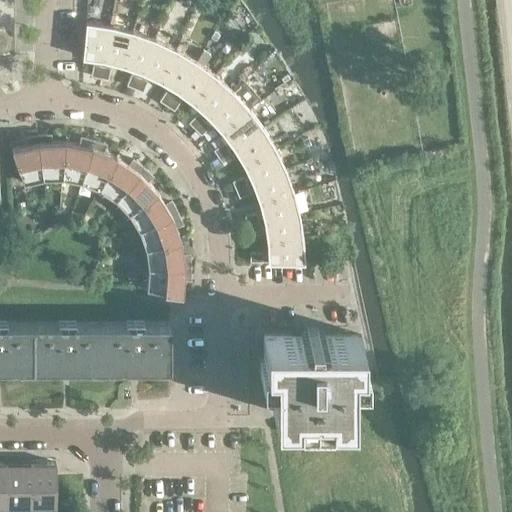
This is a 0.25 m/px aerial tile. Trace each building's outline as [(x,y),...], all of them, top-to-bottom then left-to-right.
[(13,3),(0,3),(0,15),(14,15),(13,3)] [(14,15),(0,15),(0,27),(14,27),(14,15)] [(85,20),(82,56),(103,59),(110,24),(85,20)] [(110,24),(103,59),(122,63),(133,29),(110,24)] [(14,27),(0,27),(0,39),(14,39),(14,27)] [(133,29),(122,63),(141,70),(154,37),(133,29)] [(154,37),(141,70),(159,79),(176,47),(154,37)] [(14,39),(0,39),(0,52),(14,51),(14,39)] [(176,47),(159,79),(176,89),(196,59),(176,47)] [(196,59),(176,89),(192,101),(216,73),(196,59)] [(91,75),(99,76),(102,64),(93,63),(91,75)] [(102,64),(99,76),(108,78),(110,66),(102,64)] [(126,83),(134,87),(139,75),(131,72),(126,83)] [(216,73),(192,101),(207,114),(233,89),(216,73)] [(139,75),(134,87),(142,90),(147,79),(139,75)] [(233,89),(207,114),(221,129),(249,107),(260,98),(242,79),(233,89)] [(159,99),(166,104),(173,94),(166,89),(159,99)] [(173,94),(166,104),(173,109),(180,99),(173,94)] [(249,107),(221,129),(233,145),(263,125),(249,107)] [(188,121),(194,127),(203,118),(197,112),(188,121)] [(203,118),(194,127),(201,133),(209,125),(203,118)] [(263,125),(233,145),(243,163),(275,146),(263,126),(263,125)] [(65,140),(51,140),(46,140),(47,132),(37,133),(43,177),(62,177),(63,177),(65,140)] [(37,133),(28,134),(29,142),(11,147),(23,181),(43,177),(37,133)] [(63,177),(81,180),(93,138),(84,135),(83,143),(65,140),(63,177)] [(116,155),(104,150),(99,148),(103,141),(93,138),(81,180),(99,187),(116,155)] [(213,148),(218,156),(228,149),(223,141),(213,148)] [(275,146),(243,163),(252,181),(285,167),(275,146)] [(228,149),(218,156),(223,163),(233,156),(228,149)] [(131,165),(127,163),(116,155),(99,187),(115,198),(143,165),(136,159),(131,165)] [(157,190),(144,176),(150,171),(143,165),(115,198),(128,213),(157,190)] [(285,167),(252,181),(259,200),(293,189),(285,167)] [(232,179),(235,188),(247,183),(243,175),(232,179)] [(247,183),(235,188),(238,196),(250,191),(247,183)] [(293,189),(259,200),(263,219),(299,212),(293,189)] [(173,202),(166,206),(157,190),(128,213),(138,229),(177,210),(173,202)] [(337,191),(326,194),(329,206),(340,203),(337,191)] [(173,222),(181,219),(177,210),(138,229),(145,247),(178,239),(173,222)] [(244,214),(246,222),(258,220),(256,211),(244,214)] [(299,212),(263,219),(266,239),(303,235),(299,212)] [(258,220),(246,222),(248,231),(260,229),(258,220)] [(303,235),(266,239),(267,260),(304,260),(303,235)] [(145,247),(147,267),(190,266),(190,256),(181,257),(178,239),(145,247)] [(250,251),(249,260),(262,260),(262,251),(250,251)] [(191,275),(190,266),(147,267),(146,287),(181,294),(182,274),(191,275)] [(31,322),(0,322),(0,366),(31,366),(31,322)] [(100,322),(31,322),(31,366),(100,366),(100,322)] [(168,322),(100,322),(100,366),(168,366),(168,322)] [(328,401),(328,411),(352,411),(352,374),(366,374),(366,356),(361,356),(361,333),(317,333),(317,328),(307,328),(307,333),(263,333),(263,356),(259,356),(259,374),(273,374),(273,411),(296,411),(296,415),(313,415),(313,401),(328,401)] [(7,461),(6,504),(32,503),(31,461),(23,461),(23,466),(8,466),(8,462),(7,461)] [(32,461),(31,461),(32,503),(55,503),(55,504),(56,504),(56,461),(55,461),(55,462),(47,462),(47,466),(33,466),(32,461)]
